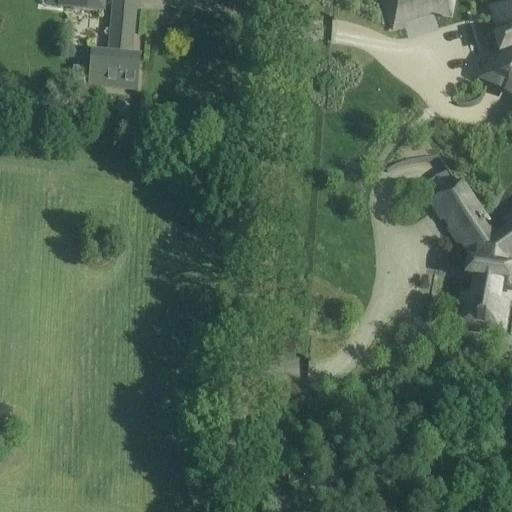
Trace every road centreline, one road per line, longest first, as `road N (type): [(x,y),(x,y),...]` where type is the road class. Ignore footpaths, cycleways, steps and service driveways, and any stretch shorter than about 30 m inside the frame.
road 1 (unclassified): [(247,431),(264,257),(270,0)]
road 2 (unclassified): [(247,431),(511,376)]
